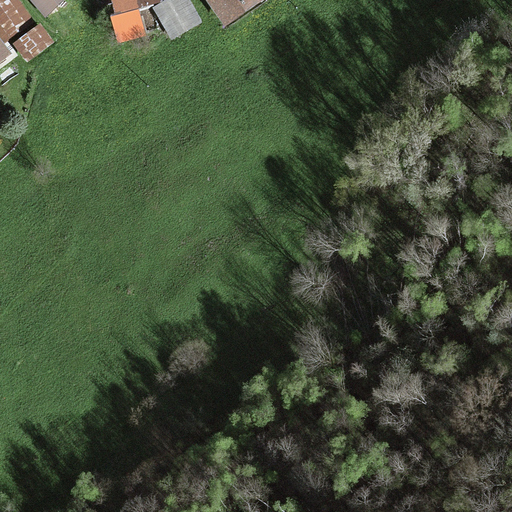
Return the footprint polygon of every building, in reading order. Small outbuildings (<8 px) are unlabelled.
[(14,0),(4,0),(0,3),(0,37),(21,65),(48,45),(14,0)] [(23,0),(41,20),(65,0),(23,0)] [(106,0),(119,46),(145,38),(138,14),(164,7),(163,0),(106,0)] [(175,0),(164,7),(153,14),(171,42),(202,23),(187,0),(175,0)] [(262,0),(204,0),(225,29),(264,2),(262,0)] [(0,47),(0,65),(9,59),(0,47)]
